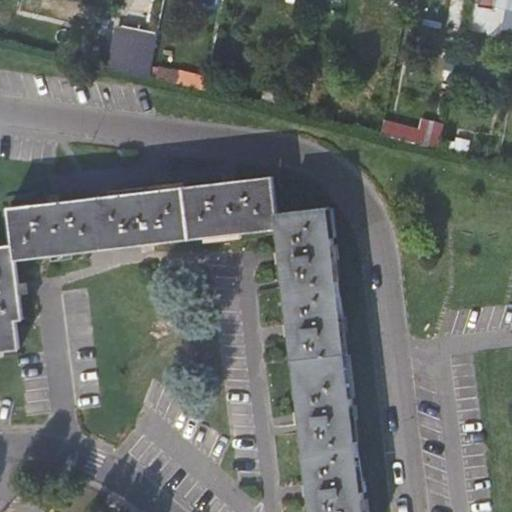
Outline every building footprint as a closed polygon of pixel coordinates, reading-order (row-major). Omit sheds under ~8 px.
[(507,25),(511,26),(511,0),(480,0),(479,10),(497,14),(498,7),(510,9),(507,25)] [(148,34),(110,26),(101,69),(138,79),(148,34)] [(279,100),(266,97),(263,111),(293,117),(295,103),(291,101),(294,86),(285,84),(283,99),(279,100)] [(266,97),(249,93),(246,107),(263,111),(266,97)] [(383,122),(373,120),(370,132),(370,135),(380,137),(383,122)] [(409,127),(383,122),(380,137),(405,143),(409,127)] [(12,239),(13,250),(102,239),(279,216),(278,203),(272,167),(97,190),(7,201),(12,239)] [(278,203),(279,216),(312,511),(369,511),(334,197),(278,203)] [(22,316),(13,250),(12,239),(0,240),(0,348),(21,346),(17,317),(22,316)]
